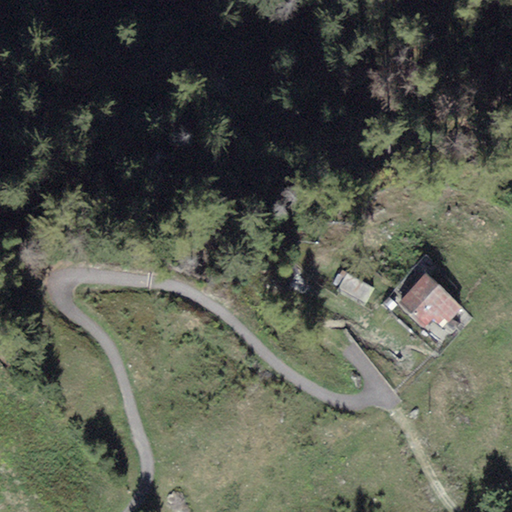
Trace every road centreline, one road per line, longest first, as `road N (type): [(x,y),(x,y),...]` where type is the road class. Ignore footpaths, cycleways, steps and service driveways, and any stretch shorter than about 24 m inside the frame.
road 1 (track): [(147,489),(125,378),(93,327),(64,306),(66,290),(82,276),(173,285),(230,318),(293,380),(324,398),(356,406),(376,391),(390,406)]
road 2 (track): [(451,511),(390,406)]
